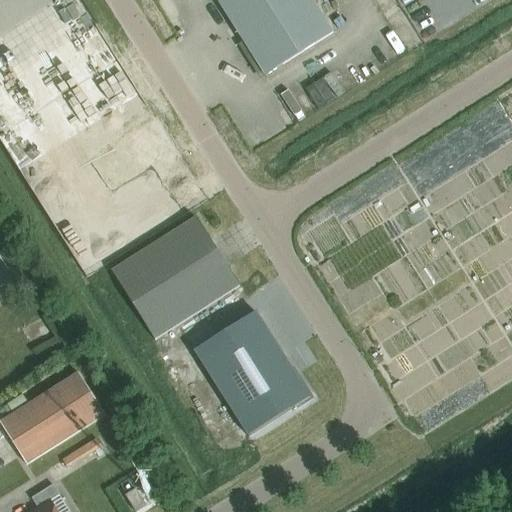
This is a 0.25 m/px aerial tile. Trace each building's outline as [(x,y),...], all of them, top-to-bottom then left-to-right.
[(215,0),(265,78),(334,34),(312,0),(215,0)] [(136,123),(68,166),(113,237),(181,194),(136,123)] [(196,220),(112,273),(155,341),(239,287),(196,220)] [(0,287),(13,279),(0,258),(0,287)] [(256,314),(195,353),(249,438),(310,399),(256,314)] [(0,424),(26,466),(81,431),(105,416),(78,374),(0,424)] [(93,435),(61,457),(67,466),(99,443),(93,435)] [(53,486),(32,500),(38,510),(34,511),(55,511),(50,503),(59,497),(53,486)] [(136,490),(125,497),(134,511),(138,511),(146,507),(136,490)]
